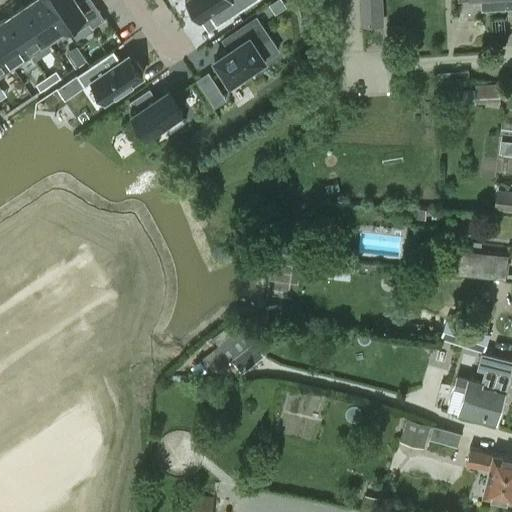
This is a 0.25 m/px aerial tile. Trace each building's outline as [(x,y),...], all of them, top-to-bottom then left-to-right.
[(65,26),(47,0),(31,0),(25,4),(24,3),(24,4),(47,38),(55,33),(65,26)] [(105,17),(93,0),(80,0),(78,1),(77,0),(47,0),(65,26),(69,33),(70,34),(71,34),(90,21),(92,25),(105,17)] [(185,0),(199,21),(202,20),(209,15),(216,25),(217,25),(254,0),(185,0)] [(276,12),(287,5),(283,0),(274,0),(270,3),(276,12)] [(359,0),(361,24),(384,23),(382,0),(359,0)] [(511,0),(480,0),(481,9),(511,7),(511,0)] [(24,4),(24,3),(23,4),(24,5),(14,11),(13,12),(7,17),(6,15),(5,16),(31,54),(50,42),(47,38),(24,4)] [(31,54),(5,16),(6,17),(0,20),(0,46),(11,62),(14,66),(31,54)] [(271,37),(256,16),(223,38),(230,48),(215,58),(230,81),(265,58),(258,46),(271,37)] [(11,62),(0,46),(0,88),(2,87),(0,83),(0,78),(15,69),(14,66),(11,62)] [(113,49),(77,74),(85,85),(93,80),(106,100),(143,75),(140,72),(143,70),(137,60),(134,62),(128,54),(120,59),(113,49)] [(82,52),(72,59),(77,66),(87,59),(82,52)] [(56,70),(46,77),(50,83),(60,77),(56,70)] [(215,106),(227,98),(208,71),(197,79),(215,106)] [(46,77),(36,83),(40,90),(50,83),(46,77)] [(499,101),(499,83),(475,84),(476,102),(499,101)] [(148,134),(166,122),(171,129),(185,119),(181,112),(182,111),(168,89),(156,97),(150,87),(130,100),(137,110),(133,113),(148,134)] [(511,139),(503,139),(501,152),(511,153),(511,139)] [(511,211),(511,189),(497,188),(495,209),(511,211)] [(418,208),(417,218),(425,219),(426,209),(418,208)] [(68,215),(46,229),(67,263),(90,249),(68,215)] [(125,227),(91,249),(105,271),(139,250),(125,227)] [(46,229),(23,243),(45,277),(67,263),(46,229)] [(23,243),(1,258),(23,291),(45,277),(23,243)] [(456,248),(453,272),(457,272),(464,273),(473,274),(506,278),(509,254),(458,248),(456,248)] [(139,250),(105,271),(120,293),(153,272),(139,250)] [(1,258),(0,258),(0,304),(1,306),(23,291),(1,258)] [(153,272),(120,293),(134,316),(168,294),(153,272)] [(95,316),(73,330),(95,364),(117,349),(95,316)] [(492,332),(444,317),(438,337),(486,351),(492,332)] [(232,322),(212,337),(218,345),(238,329),(232,322)] [(218,345),(202,358),(213,372),(232,357),(241,369),(252,360),(242,348),(253,340),(242,326),(238,329),(218,345)] [(73,330),(51,344),(72,378),(95,364),(73,330)] [(51,344),(29,358),(50,392),(72,378),(51,344)] [(453,387),(447,408),(460,411),(461,408),(498,418),(503,401),(506,393),(511,369),(511,360),(483,352),(478,366),(486,369),(482,381),(469,377),(469,378),(458,375),(454,387),(453,387)] [(29,358),(6,373),(28,406),(50,392),(29,358)] [(6,373),(0,376),(0,411),(6,420),(28,406),(6,373)] [(425,444),(431,423),(410,417),(403,438),(425,444)] [(457,445),(460,433),(431,424),(428,436),(457,445)] [(471,447),(467,462),(490,468),(484,493),(511,500),(511,456),(494,452),(494,453),(471,447)] [(213,511),(215,493),(187,491),(185,511),(213,511)] [(364,507),(378,510),(380,499),(367,496),(364,507)]
